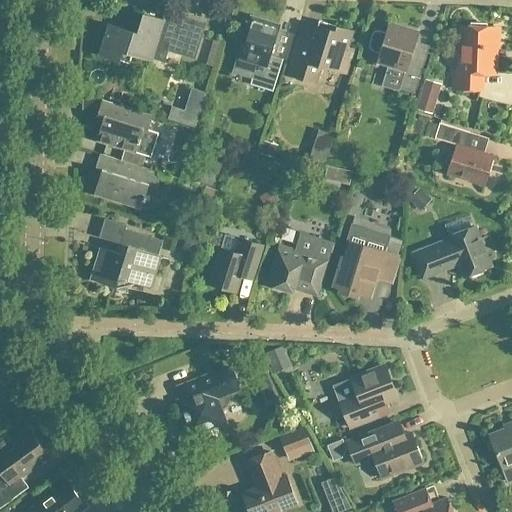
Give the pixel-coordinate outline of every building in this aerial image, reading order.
[(128,33),(108,27),(99,57),(129,66),(132,56),(151,62),(155,49),(194,62),(198,48),(172,40),(177,22),(163,17),(162,22),(143,16),(140,26),(130,23),(128,33)] [(272,93),(282,61),(269,57),(278,28),(253,21),(244,48),(242,48),(238,60),(256,66),(250,86),(272,93)] [(304,24),(287,77),(314,85),(320,68),(346,76),(354,52),(346,50),(351,33),(336,29),(336,28),(318,23),(317,28),(304,24)] [(372,53),(380,55),(377,64),(404,73),(399,91),(414,96),(423,67),(409,63),(417,35),(389,26),(386,36),(378,34),(374,34),(371,38),(369,45),(369,50),(372,53)] [(498,51),(498,30),(461,29),(460,43),(458,45),(458,56),(460,58),(459,73),(452,73),(452,91),(480,92),(481,76),(493,76),(494,51),(498,51)] [(428,80),(419,108),(437,114),(447,85),(428,80)] [(101,126),(96,143),(124,151),(120,163),(141,169),(145,158),(150,159),(158,135),(147,132),(152,118),(101,102),(97,117),(103,119),(101,126)] [(171,107),(167,120),(195,129),(199,116),(184,112),(171,107)] [(484,188),(494,157),(465,148),(469,134),(439,125),(434,140),(455,147),(446,176),(484,188)] [(157,190),(158,174),(99,156),(95,171),(101,173),(94,196),(140,211),(148,187),(157,190)] [(201,175),(198,184),(215,189),(218,180),(201,175)] [(211,208),(216,192),(205,189),(200,204),(211,208)] [(430,202),(419,191),(408,202),(419,213),(430,202)] [(484,270),(489,268),(484,256),(492,253),(486,239),(479,241),(474,229),(448,239),(449,242),(413,256),(422,280),(458,266),(463,278),(469,276),(473,278),(482,275),(484,270)] [(125,257),(100,249),(90,282),(116,290),(118,282),(124,284),(125,282),(150,290),(160,258),(157,257),(162,243),(124,231),(119,247),(127,249),(125,257)] [(341,258),(332,288),(340,290),(338,294),(356,299),(357,295),(370,299),(376,280),(391,285),(399,258),(384,253),(389,238),(367,231),(362,247),(350,243),(345,260),(341,258)] [(299,236),(294,252),(279,247),(266,286),(292,294),(293,290),(317,298),(333,246),(299,236)] [(251,282),(262,248),(240,241),(236,256),(219,250),(208,286),(235,294),(240,279),(251,282)] [(273,375),(291,368),(282,347),(265,354),(273,375)] [(397,399),(385,368),(333,388),(349,429),(373,420),(387,414),(383,405),(397,399)] [(178,403),(190,437),(199,434),(200,438),(202,440),(208,443),(211,442),(214,441),(216,438),(217,435),(216,431),(215,428),(224,424),(219,412),(223,410),(225,407),(227,405),(228,401),(228,398),(227,395),(237,391),(229,369),(177,390),(181,402),(178,403)] [(376,465),(382,480),(422,465),(410,435),(403,438),(398,424),(346,444),(355,466),(367,462),(368,465),(372,467),(376,465)] [(511,428),(489,437),(507,484),(511,481),(511,428)] [(5,489),(47,458),(27,431),(10,443),(12,446),(6,450),(1,443),(0,443),(0,510),(14,500),(5,489)] [(298,448),(299,450),(309,446),(303,431),(281,440),(286,453),(298,448)] [(242,495),(248,511),(282,511),(296,507),(285,478),(280,480),(270,454),(246,464),(256,490),(242,495)] [(54,462),(32,470),(37,482),(59,475),(54,462)] [(80,511),(84,509),(64,481),(46,495),(48,498),(31,510),(28,511),(80,511)] [(393,504),(396,511),(450,511),(446,500),(430,506),(425,491),(393,504)]
